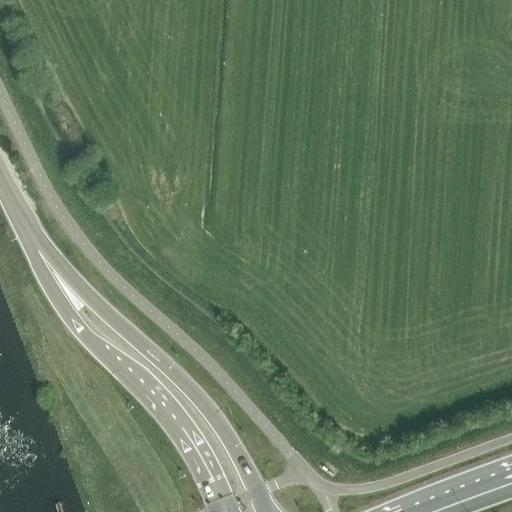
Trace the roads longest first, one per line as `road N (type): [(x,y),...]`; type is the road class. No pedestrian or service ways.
road 1 (tertiary): [(264,511),(215,417),(171,367),(55,271)]
road 2 (tertiary): [(55,271),(84,332),(184,429),(229,511)]
